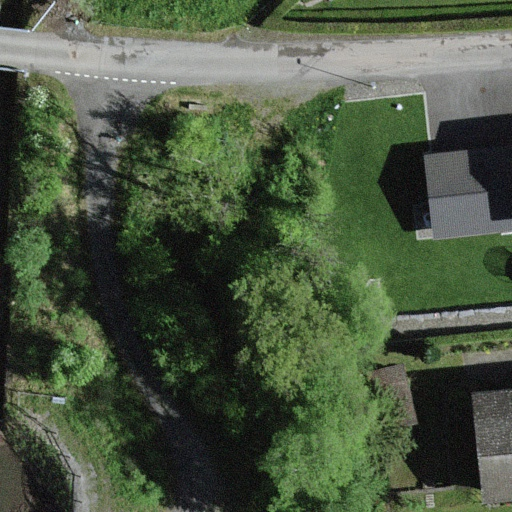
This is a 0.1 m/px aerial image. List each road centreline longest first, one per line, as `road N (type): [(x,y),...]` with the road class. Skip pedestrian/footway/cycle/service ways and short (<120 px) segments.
road 1 (unclassified): [(511,47),(169,59),(0,43)]
road 2 (track): [(98,53),(104,233),(120,316),(183,446),(189,511)]
